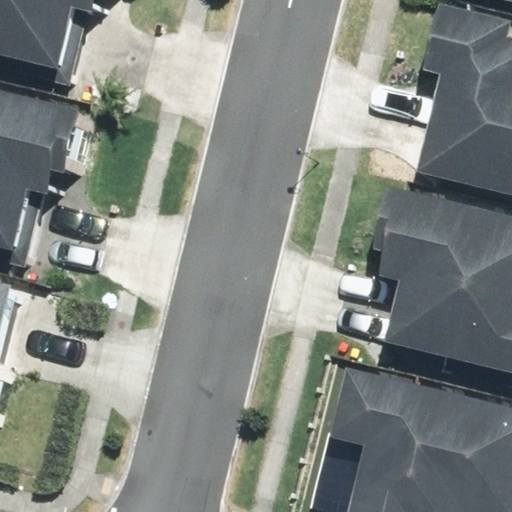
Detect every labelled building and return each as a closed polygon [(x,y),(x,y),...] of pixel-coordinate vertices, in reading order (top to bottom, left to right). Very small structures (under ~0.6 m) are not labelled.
[(0,0),(0,75),(79,93),(95,22),(114,27),(120,3),(131,5),(131,0),(0,0)] [(435,182),(511,200),(511,26),(457,13),(441,78),(460,82),(435,182)] [(0,258),(34,267),(49,207),(71,212),(80,177),(90,179),(102,127),(0,102),(0,258)] [(457,372),(511,385),(511,221),(406,196),(391,258),(404,261),(399,283),(412,286),(394,362),(456,377),(457,372)] [(15,375),(34,302),(0,293),(0,439),(9,442),(26,378),(15,375)] [(369,511),(511,511),(511,412),(364,375),(347,445),(384,454),(369,511)]
